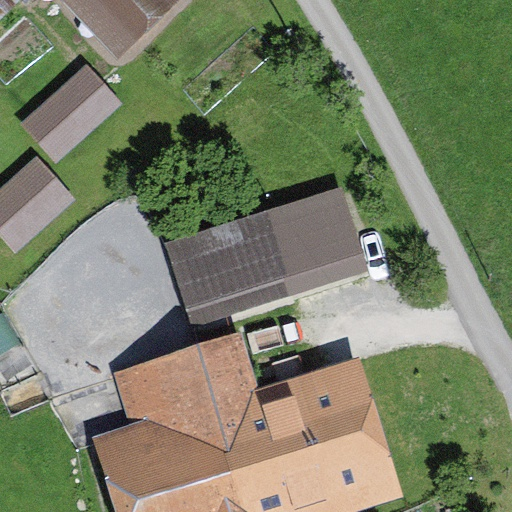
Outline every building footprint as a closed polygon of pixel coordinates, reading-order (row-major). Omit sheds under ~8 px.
[(158,0),(0,0),(0,21),(22,0),(81,0),(86,5),(79,11),(111,45),(158,0)] [(55,157),(92,123),(65,93),(28,127),(55,157)] [(67,199),(36,165),(0,198),(0,230),(14,247),(67,199)] [(167,259),(184,316),(346,268),(329,210),(167,259)] [(112,379),(129,437),(99,446),(118,511),(280,511),(280,510),(369,484),(342,395),(248,423),(225,346),(112,379)]
